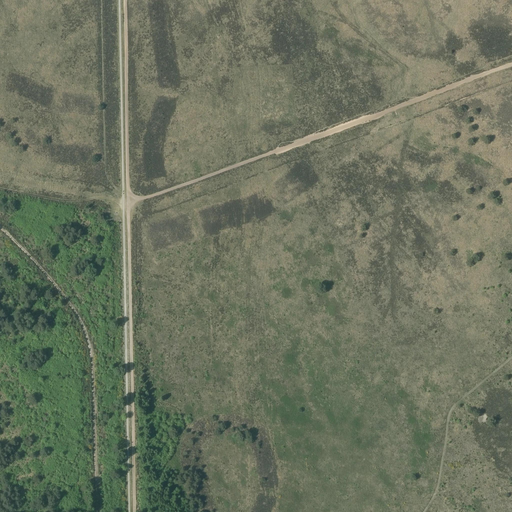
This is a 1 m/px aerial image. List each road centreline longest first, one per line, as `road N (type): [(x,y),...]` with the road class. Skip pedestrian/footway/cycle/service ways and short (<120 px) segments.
road 1 (track): [(511,63),(128,203)]
road 2 (track): [(97,511),(84,331),(0,228)]
road 3 (track): [(134,511),(128,203)]
road 4 (track): [(128,203),(124,0)]
road 5 (track): [(424,511),(436,492),(450,410),(511,356)]
road 6 (track): [(123,202),(0,188)]
